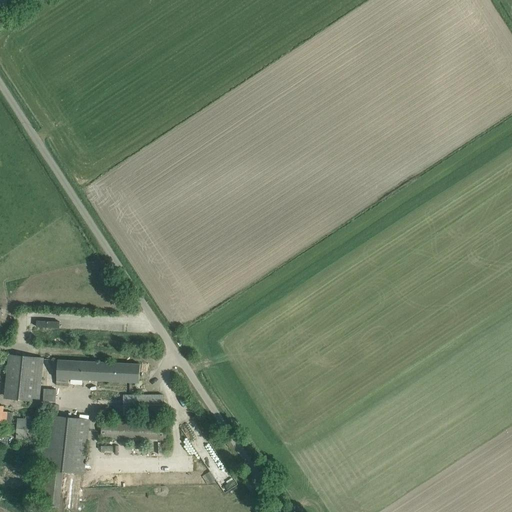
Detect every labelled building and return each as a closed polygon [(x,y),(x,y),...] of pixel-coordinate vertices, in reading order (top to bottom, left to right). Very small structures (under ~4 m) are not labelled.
[(43,358),(8,355),(5,389),(9,389),(8,398),(39,401),(43,358)] [(140,364),(57,360),(56,385),(69,386),(69,379),(139,383),(140,364)] [(123,415),(163,415),(163,395),(123,395),(123,415)] [(11,423),(12,413),(3,412),(3,406),(0,405),(0,422),(10,423),(10,424),(11,424),(11,423)] [(48,415),(42,469),(62,471),(83,473),(90,420),(58,416),(48,415)] [(35,420),(17,419),(16,438),(34,439),(35,420)] [(101,422),(101,439),(165,441),(166,424),(101,422)]
